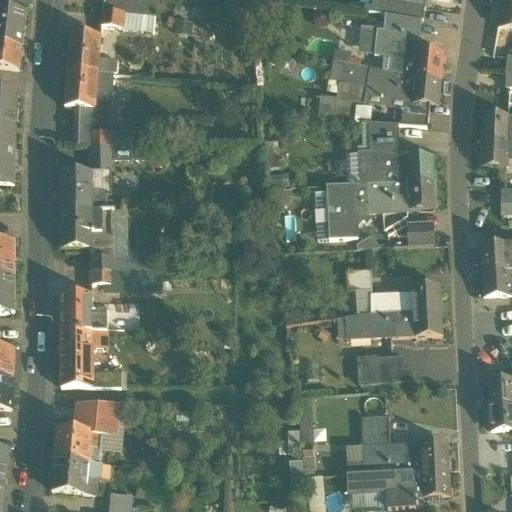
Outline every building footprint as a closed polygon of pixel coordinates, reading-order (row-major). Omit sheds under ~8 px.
[(0,0),(0,10),(25,13),(26,0),(0,0)] [(104,0),(102,13),(125,15),(145,17),(147,1),(135,0),(104,0)] [(367,0),(365,13),(386,17),(384,34),(420,37),(421,23),(423,23),(425,9),(376,0),(367,0)] [(157,3),(147,1),(145,17),(155,19),(157,3)] [(498,30),(511,32),(511,6),(503,5),(498,30)] [(0,10),(0,45),(21,48),(25,13),(0,10)] [(97,32),(97,25),(94,25),(95,12),(68,11),(67,32),(97,32)] [(125,15),(102,13),(101,13),(100,27),(124,30),(125,15)] [(155,19),(145,17),(125,15),(124,30),(154,33),(155,19)] [(193,25),(175,23),(174,37),(192,39),(193,25)] [(390,75),(414,80),(441,82),(444,57),(418,54),(420,37),(384,34),(377,33),(375,58),(384,59),(383,73),(390,75)] [(70,37),(67,73),(98,76),(99,62),(101,40),(70,37)] [(0,69),(18,72),(21,48),(0,45),(0,69)] [(118,63),(99,62),(98,76),(112,77),(117,77),(118,63)] [(329,83),(340,85),(344,66),(332,65),(329,83)] [(344,66),(340,85),(366,89),(370,71),(344,66)] [(390,75),(383,73),(370,71),(366,89),(365,97),(396,103),(407,104),(412,105),(414,80),(390,75)] [(95,112),(98,76),(67,73),(65,109),(78,110),(82,111),(95,112)] [(112,77),(98,76),(95,112),(94,123),(104,124),(105,112),(109,113),(112,77)] [(441,82),(414,80),(412,105),(430,106),(439,107),(441,82)] [(366,89),(340,85),(337,102),(321,100),(320,111),(358,115),(358,105),(363,106),(365,97),(366,89)] [(0,113),(16,114),(17,96),(0,94),(0,113)] [(363,106),(403,112),(403,111),(407,111),(407,104),(396,103),(365,97),(363,106)] [(412,105),(407,104),(407,111),(429,114),(430,106),(412,105)] [(95,112),(82,111),(81,122),(77,122),(77,148),(89,149),(110,148),(110,135),(107,135),(108,124),(104,124),(94,123),(95,112)] [(358,115),(320,111),(319,119),(357,121),(358,115)] [(403,112),(401,129),(427,130),(429,114),(407,111),(403,111),(403,112)] [(0,149),(15,150),(16,114),(0,113),(0,149)] [(481,142),(507,144),(508,119),(483,117),(481,142)] [(370,126),(370,140),(399,138),(399,128),(370,126)] [(130,134),(110,135),(110,148),(130,147),(130,134)] [(155,134),(130,134),(130,147),(135,148),(155,148),(155,134)] [(364,187),(407,185),(406,160),(400,160),(399,138),(370,140),(371,155),(363,155),(364,187)] [(508,169),(508,161),(509,144),(507,144),(481,142),(480,168),(508,169)] [(110,150),(110,148),(89,149),(90,174),(111,174),(111,162),(123,162),(135,163),(155,163),(155,148),(135,148),(135,150),(110,150)] [(0,185),(13,186),(15,150),(0,149),(0,185)] [(348,188),(364,187),(363,155),(358,155),(358,157),(347,158),(348,188)] [(433,158),(406,160),(407,185),(435,184),(433,158)] [(90,174),(90,177),(92,177),(92,213),(107,213),(108,197),(111,197),(111,174),(90,174)] [(61,213),(92,213),(92,177),(90,177),(61,177),(61,213)] [(436,209),(435,184),(407,185),(364,187),(348,188),(327,189),(327,195),(316,196),(316,214),(317,214),(318,243),(329,243),(358,242),(357,228),(359,228),(368,218),(368,216),(410,214),(410,210),(436,209)] [(501,207),(511,206),(511,193),(501,193),(501,207)] [(61,250),(91,250),(92,250),(92,213),(61,213),(61,250)] [(107,213),(92,213),(92,250),(91,250),(91,255),(113,255),(113,213),(107,213)] [(113,263),(162,262),(162,255),(127,256),(127,213),(113,213),(113,255),(113,263)] [(408,227),(409,250),(411,250),(433,249),(432,225),(408,227)] [(357,247),(358,253),(381,252),(371,239),(357,247)] [(0,242),(0,278),(14,279),(13,243),(0,242)] [(511,247),(481,249),(483,274),(511,272),(511,247)] [(91,255),(91,275),(113,274),(113,277),(162,277),(162,262),(113,263),(113,255),(91,255)] [(511,272),(483,274),(484,299),(511,297),(511,272)] [(162,292),(162,277),(113,277),(113,274),(91,275),(91,288),(108,288),(109,292),(162,292)] [(346,275),(347,294),(355,294),(372,293),(371,274),(346,275)] [(0,314),(14,315),(14,279),(0,278),(0,314)] [(412,289),(413,297),(414,314),(441,313),(440,288),(412,289)] [(355,294),(357,320),(371,318),(371,299),(372,299),(372,293),(355,294)] [(371,318),(414,314),(413,297),(372,299),(371,299),(371,318)] [(61,334),(92,334),(92,313),(92,298),(61,298),(61,334)] [(107,313),(92,313),(92,334),(92,335),(107,335),(107,313)] [(441,313),(414,314),(415,340),(442,339),(441,313)] [(346,343),(415,340),(414,314),(371,318),(357,320),(338,322),(338,341),(346,340),(346,343)] [(93,371),(93,353),(92,353),(92,335),(92,334),(61,334),(61,371),(93,371)] [(107,335),(92,335),(92,353),(93,353),(108,353),(108,335),(107,335)] [(0,351),(0,381),(13,382),(14,352),(0,351)] [(377,362),(379,388),(414,385),(413,372),(405,373),(404,360),(377,362)] [(379,388),(377,362),(359,363),(360,389),(379,388)] [(92,377),(93,371),(61,371),(61,390),(92,391),(92,377)] [(121,378),(92,377),(92,391),(121,391),(121,378)] [(13,382),(0,381),(0,411),(11,412),(13,382)] [(489,408),(511,407),(511,382),(488,384),(489,408)] [(103,438),(115,439),(117,424),(117,419),(113,419),(115,407),(78,407),(77,423),(81,427),(80,435),(102,437),(102,438),(103,438)] [(491,433),(511,432),(511,407),(489,408),(491,433)] [(299,409),(302,450),(312,449),(310,408),(299,409)] [(363,421),(364,447),(390,445),(389,419),(363,421)] [(124,424),(117,424),(115,439),(103,438),(101,454),(122,456),(124,424)] [(57,433),(54,463),(51,493),(97,497),(99,467),(100,467),(101,454),(103,438),(102,438),(102,437),(80,435),(76,434),(57,433)] [(448,448),(421,449),(422,474),(449,473),(448,448)] [(302,450),(305,481),(313,480),(312,449),(302,450)] [(348,477),(422,474),(421,449),(389,450),(389,451),(363,452),(363,465),(347,466),(348,477)] [(347,452),(347,466),(363,465),(363,452),(347,452)] [(511,453),(507,454),(508,466),(503,466),(504,479),(511,478),(511,453)] [(450,498),(449,473),(422,474),(348,477),(348,497),(386,495),(387,511),(395,511),(415,511),(415,505),(415,503),(415,500),(450,498)] [(111,498),(109,511),(131,511),(133,500),(111,498)]
